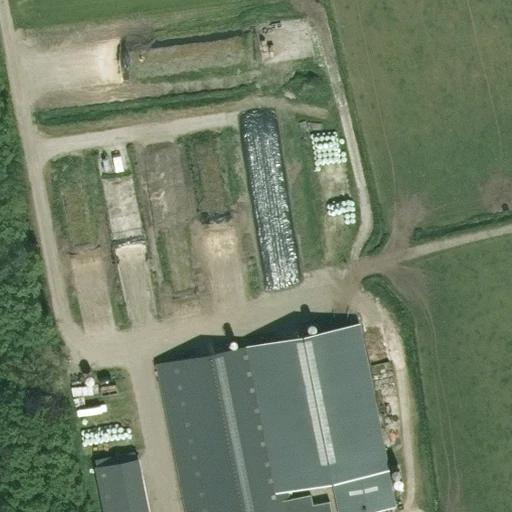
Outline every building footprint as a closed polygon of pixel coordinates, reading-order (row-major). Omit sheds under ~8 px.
[(324,176),(338,198),(358,184),(344,163),(324,176)] [(152,269),(125,275),(127,286),(155,280),(152,269)] [(86,312),(113,310),(112,291),(85,292),(86,312)] [(286,500),(285,491),(331,482),(336,511),(370,511),(395,507),(388,471),(389,470),(360,323),(255,345),(157,365),(187,511),(331,511),(329,502),(312,505),(310,495),(286,500)] [(77,402),(81,416),(109,408),(105,395),(77,402)]
